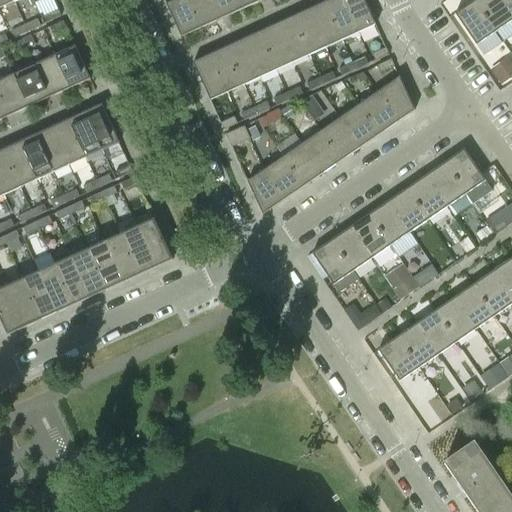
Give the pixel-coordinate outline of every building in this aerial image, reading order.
[(12,0),(0,0),(0,8),(14,2),(12,0)] [(173,0),(165,4),(180,37),(201,28),(188,0),(173,0)] [(212,0),(188,0),(201,28),(221,18),(212,0)] [(236,0),(212,0),(221,18),(241,9),(236,0)] [(236,0),(241,9),(261,0),(236,0)] [(343,0),(328,0),(324,2),(342,40),(358,33),(343,0)] [(375,25),(363,0),(343,0),(358,33),(375,25)] [(511,19),(498,0),(475,0),(472,2),(494,33),(511,20),(511,19)] [(511,0),(498,0),(511,19),(511,0)] [(324,2),(308,10),(325,48),(342,40),(324,2)] [(454,14),(475,46),(494,33),(472,2),(454,14)] [(43,16),(47,23),(61,16),(57,9),(43,16)] [(308,10),(298,14),(291,17),(309,56),(325,48),(308,10)] [(291,17),(275,25),(292,63),(309,56),(291,17)] [(37,19),(24,25),(27,31),(40,26),(37,19)] [(63,21),(49,27),(52,35),(66,28),(63,21)] [(24,25),(11,31),(14,37),(27,31),(24,25)] [(275,25),(258,32),(275,71),(292,63),(275,25)] [(258,32),(241,40),(259,78),(275,71),(258,32)] [(241,40),(225,48),(242,86),(259,78),(241,40)] [(74,46),(54,56),(69,89),(89,79),(74,46)] [(225,48),(208,55),(226,93),(242,86),(225,48)] [(371,54),(374,61),(388,54),(385,48),(371,54)] [(209,101),(226,93),(208,55),(192,63),(209,101)] [(54,56),(33,65),(48,98),(69,89),(54,56)] [(364,57),(352,63),(355,69),(367,64),(364,57)] [(500,85),(511,77),(511,63),(507,57),(490,69),(500,85)] [(390,59),(376,65),(379,72),(393,66),(390,59)] [(338,69),(341,76),(355,69),(352,63),(338,69)] [(33,65),(12,74),(27,107),(48,98),(33,65)] [(332,72),(319,78),(322,85),(335,79),(332,72)] [(12,74),(0,79),(0,102),(7,117),(27,107),(12,74)] [(414,110),(398,77),(378,91),(399,121),(414,110)] [(306,84),(309,91),(322,85),(319,78),(306,84)] [(299,87),(286,93),(289,100),(302,94),(299,87)] [(399,121),(378,91),(358,105),(378,135),(399,121)] [(276,106),(289,100),(286,93),(273,99),(276,106)] [(266,102),(253,108),(256,115),(269,109),(266,102)] [(101,105),(84,112),(102,151),(118,143),(101,105)] [(378,135),(358,105),(338,118),(359,148),(378,135)] [(243,120),(256,115),(253,108),(240,114),(243,120)] [(84,112),(67,120),(85,158),(102,151),(84,112)] [(233,117),(220,123),(223,130),(236,124),(233,117)] [(359,148),(338,118),(319,132),(340,161),(359,148)] [(67,120),(51,127),(68,166),(85,158),(67,120)] [(243,126),(237,129),(242,142),(249,139),(246,131),(243,126)] [(51,127),(35,135),(52,173),(68,166),(51,127)] [(254,127),(246,131),(249,139),(251,142),(259,138),(254,127)] [(237,129),(225,135),(231,147),(242,142),(237,129)] [(340,161),(319,132),(301,144),(322,173),(340,161)] [(35,135),(18,142),(36,181),(52,173),(35,135)] [(18,142),(2,150),(19,188),(36,181),(18,142)] [(322,173),(301,144),(281,157),(302,187),(322,173)] [(2,150),(0,150),(0,189),(3,196),(19,188),(2,150)] [(491,191),(463,150),(443,163),(465,194),(471,204),(491,191)] [(302,187),(281,157),(262,171),(282,201),(302,187)] [(443,163),(424,177),(445,208),(465,194),(443,163)] [(115,172),(118,178),(132,172),(129,165),(115,172)] [(262,215),(282,201),(262,171),(246,181),(262,215)] [(108,175),(95,181),(98,188),(111,181),(108,175)] [(134,177),(120,183),(123,190),(137,184),(134,177)] [(424,177),(405,190),(426,221),(445,208),(424,177)] [(82,187),(85,193),(98,188),(95,181),(82,187)] [(113,186),(100,192),(103,199),(116,193),(113,186)] [(75,190),(62,196),(65,202),(78,196),(75,190)] [(405,190),(386,203),(407,234),(426,221),(405,190)] [(100,192),(87,198),(91,205),(103,199),(100,192)] [(49,201),(52,208),(65,202),(62,196),(49,201)] [(81,201),(68,207),(71,214),(84,208),(81,201)] [(386,203),(368,215),(389,246),(407,234),(386,203)] [(496,236),(511,224),(511,203),(486,221),(496,236)] [(42,205),(29,211),(33,217),(46,211),(42,205)] [(68,207),(55,213),(58,220),(71,214),(68,207)] [(17,216),(20,223),(33,217),(29,211),(17,216)] [(368,215),(348,229),(369,260),(389,246),(368,215)] [(48,216),(35,222),(38,229),(51,223),(48,216)] [(156,268),(137,227),(136,227),(132,219),(116,226),(120,235),(138,276),(156,268)] [(153,219),(137,227),(156,268),(172,260),(153,219)] [(10,220),(0,224),(0,232),(13,226),(10,220)] [(35,222),(22,228),(25,235),(38,229),(35,222)] [(348,229),(329,242),(351,273),(369,260),(348,229)] [(15,231),(2,237),(5,244),(18,238),(15,231)] [(138,276),(120,235),(103,242),(122,283),(138,276)] [(122,283),(103,242),(87,250),(106,291),(122,283)] [(329,242),(311,254),(333,285),(351,273),(329,242)] [(106,291),(87,250),(71,257),(89,298),(106,291)] [(89,298),(71,257),(54,265),(73,306),(89,298)] [(511,266),(508,261),(489,273),(511,304),(511,306),(511,266)] [(383,275),(400,300),(417,288),(411,279),(400,263),(383,275)] [(73,306),(54,265),(38,272),(56,313),(73,306)] [(424,270),(411,279),(417,288),(418,289),(431,280),(424,270)] [(56,313),(38,272),(21,280),(40,321),(56,313)] [(489,273),(470,287),(491,318),(511,304),(489,273)] [(40,321),(21,280),(5,287),(23,328),(40,321)] [(0,321),(7,336),(23,328),(5,287),(0,289),(0,321)] [(470,287),(452,299),(473,330),(491,318),(470,287)] [(452,299),(433,312),(454,343),(473,330),(452,299)] [(352,305),(343,311),(356,331),(371,321),(368,316),(361,314),(359,315),(352,305)] [(433,312),(414,325),(435,356),(454,343),(433,312)] [(414,325),(395,338),(416,369),(435,356),(414,325)] [(399,381),(416,369),(395,338),(377,350),(399,381)] [(511,357),(499,366),(508,380),(511,376),(511,357)] [(498,369),(481,381),(489,392),(506,381),(498,369)] [(472,382),(461,390),(470,401),(480,394),(472,382)] [(444,464),(475,509),(505,489),(473,443),(444,464)] [(475,509),(476,511),(511,511),(511,499),(505,489),(475,509)]
